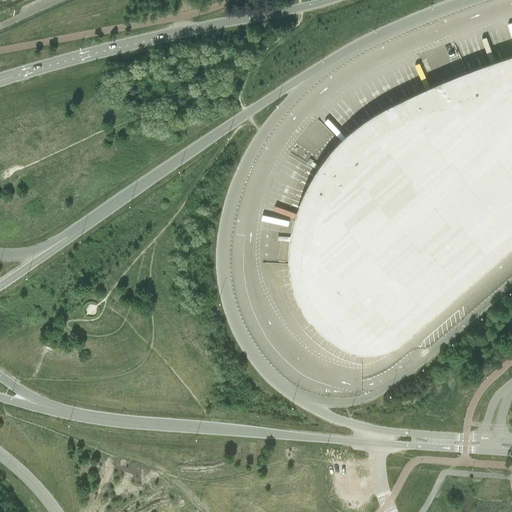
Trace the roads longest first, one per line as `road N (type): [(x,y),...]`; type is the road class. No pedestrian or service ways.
road 1 (tertiary): [(297,400),(253,360),(233,327),(222,238),(262,134),(342,56)]
road 2 (tertiary): [(93,419),(483,453)]
road 3 (secondary): [(333,0),(0,79)]
road 4 (secondary): [(62,242),(342,56)]
road 5 (unclassified): [(511,281),(391,387),(336,404),(297,400)]
road 6 (tertiary): [(484,441),(352,427),(297,400)]
road 7 (secondary): [(342,56),(476,0)]
